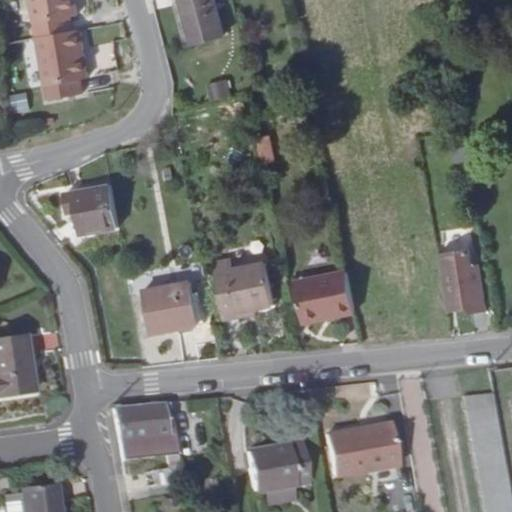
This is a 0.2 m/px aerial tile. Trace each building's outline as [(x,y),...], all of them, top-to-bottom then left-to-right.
[(75,0),(30,0),(34,21),(78,15),(75,0)] [(219,34),(210,0),(176,0),(187,42),(219,34)] [(80,29),(36,36),(44,85),(88,78),(80,29)] [(29,75),(37,74),(31,39),(23,40),(29,75)] [(225,78),(207,83),(212,100),(230,94),(225,78)] [(269,134),(251,137),(257,166),(275,162),(269,134)] [(79,235),(118,227),(111,187),(66,195),(69,216),(74,214),(79,235)] [(468,304),(469,311),(487,308),(476,244),(459,246),(468,304)] [(439,249),(448,307),(468,304),(459,246),(439,249)] [(263,262),(213,272),(223,319),(239,316),(238,312),(250,309),(272,304),(263,262)] [(305,327),(356,317),(348,273),(330,276),(332,282),(297,289),(305,327)] [(295,283),(297,289),(332,282),(330,276),(295,283)] [(196,321),(189,279),(142,288),(150,329),(196,321)] [(20,338),(0,340),(0,395),(25,393),(20,338)] [(168,436),(162,403),(110,408),(115,441),(117,440),(159,437),(164,468),(123,474),(127,492),(182,483),(174,435),(168,436)] [(511,511),(511,506),(493,404),(466,409),(484,511),(511,511)] [(392,465),(384,421),(317,434),(325,478),(349,473),(392,465)] [(159,437),(117,440),(123,474),(164,468),(159,437)] [(302,479),(295,440),(242,449),(250,489),(302,479)] [(58,511),(55,485),(20,490),(23,511),(58,511)]
